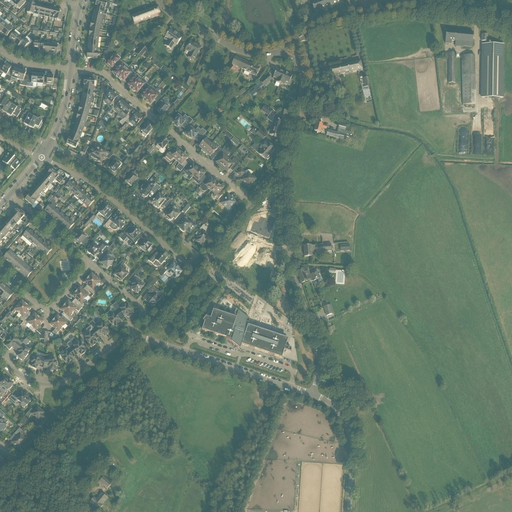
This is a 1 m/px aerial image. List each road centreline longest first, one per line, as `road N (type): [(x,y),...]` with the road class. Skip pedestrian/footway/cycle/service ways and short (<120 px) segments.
road 1 (residential): [(40,158),(104,194),(188,266),(197,254),(115,181),(49,144)]
road 2 (unclassified): [(311,392),(319,349),(289,265),(279,174),(299,98),(297,60)]
road 3 (tertiary): [(311,392),(133,336),(62,379),(38,382),(0,356)]
road 4 (residential): [(71,68),(104,75),(241,194)]
road 5 (tertiary): [(311,392),(337,410),(348,431),(348,511)]
road 6 (unclassified): [(296,42),(341,20),(419,10)]
road 7 (unclassified): [(159,0),(244,51),(273,52)]
road 8 (residential): [(89,264),(49,308),(0,270)]
